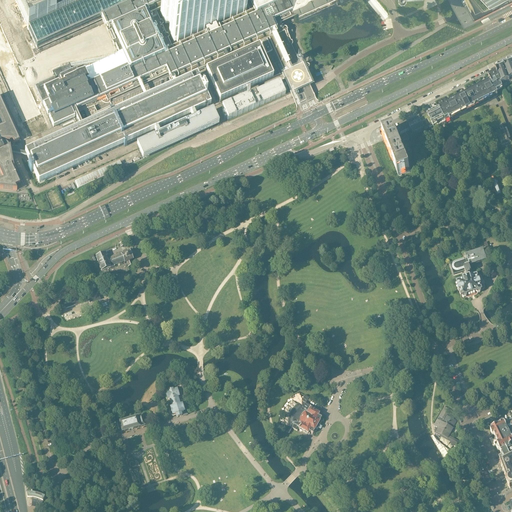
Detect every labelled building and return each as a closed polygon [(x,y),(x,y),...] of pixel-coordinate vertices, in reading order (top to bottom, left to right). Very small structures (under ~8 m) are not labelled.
[(15,0),(36,47),(110,14),(112,20),(118,32),(113,34),(131,73),(129,74),(133,84),(99,100),(92,84),(90,85),(97,100),(87,105),(87,106),(164,71),(166,71),(170,79),(178,75),(171,60),(181,56),(179,52),(249,21),(249,23),(250,24),(255,22),(260,20),(262,25),(267,35),(276,31),(273,22),(322,0),(15,0)] [(451,0),(454,5),(455,7),(456,10),(457,12),(458,13),(459,16),(460,18),(464,26),(480,18),(476,12),(476,10),(472,3),(475,1),(477,0),(478,2),(481,8),(483,7),(484,7),(501,0),(451,0)] [(483,7),(481,8),(479,3),(477,0),(475,1),(472,3),(473,6),(476,10),(479,9),(480,10),(477,12),(476,12),(480,18),(482,23),(511,7),(511,0),(501,0),(484,7),(483,7)] [(181,56),(171,60),(178,75),(179,79),(184,76),(184,77),(185,76),(191,73),(191,74),(191,73),(194,72),(197,70),(197,71),(198,71),(198,70),(204,68),(205,67),(206,68),(205,69),(206,71),(208,76),(209,78),(209,79),(210,80),(211,84),(212,85),(215,92),(215,93),(220,103),(237,95),(245,91),(246,91),(273,79),(279,76),(279,75),(279,74),(278,73),(278,72),(277,71),(277,70),(276,68),(275,65),(274,63),(273,63),(265,44),(265,43),(264,41),(264,40),(265,40),(268,38),(267,35),(262,25),(260,20),(255,22),(250,24),(249,23),(249,21),(179,52),(181,56)] [(133,84),(129,74),(128,74),(130,73),(129,72),(128,72),(121,57),(87,72),(92,84),(99,100),(133,84)] [(291,59),(284,62),(291,75),(297,73),(296,69),(291,59)] [(42,85),(37,87),(36,88),(41,101),(43,106),(53,129),(60,126),(65,135),(25,153),(30,165),(28,166),(31,173),(33,172),(39,184),(124,146),(124,147),(126,146),(126,145),(154,132),(157,130),(187,117),(190,115),(193,114),(211,106),(205,94),(207,94),(204,87),(202,88),(197,76),(179,84),(174,86),(161,91),(158,93),(129,106),(126,108),(112,114),(111,112),(109,113),(110,115),(104,117),(103,115),(99,117),(97,113),(95,108),(86,112),(84,106),(87,105),(97,100),(90,85),(85,73),(78,76),(77,75),(75,70),(72,71),(70,67),(69,65),(68,63),(59,66),(62,76),(61,76),(62,76),(58,78),(54,79),(53,79),(53,80),(49,82),(49,81),(48,82),(43,85),(42,84),(42,85)] [(511,65),(511,63),(503,67),(509,82),(509,83),(509,84),(511,82),(511,65)] [(507,86),(506,84),(509,83),(509,82),(503,67),(495,72),(495,73),(500,86),(501,88),(507,86)] [(486,84),(483,85),(477,89),(484,103),(497,96),(496,93),(499,92),(492,74),(493,74),(492,73),(491,74),(492,76),(485,80),(486,84)] [(279,82),(222,108),(224,113),(227,119),(228,121),(285,95),(284,93),(282,87),(279,82)] [(476,89),(465,95),(459,97),(459,98),(466,112),(484,103),(477,89),(476,88),(476,89)] [(459,98),(447,104),(439,108),(438,108),(438,109),(446,123),(466,112),(459,98)] [(0,189),(16,191),(26,187),(11,154),(10,147),(9,148),(8,148),(8,147),(7,147),(7,146),(6,145),(5,145),(4,145),(2,145),(2,141),(13,141),(14,144),(19,142),(0,99),(0,189)] [(491,111),(490,108),(485,110),(491,126),(490,126),(492,130),(499,128),(498,124),(497,121),(495,117),(494,114),(493,110),(491,111)] [(446,123),(438,109),(437,109),(436,109),(435,109),(435,110),(434,110),(434,111),(431,112),(430,112),(429,112),(429,113),(428,113),(428,114),(426,115),(433,127),(435,129),(441,126),(446,123)] [(154,138),(137,146),(143,160),(219,125),(212,112),(198,118),(196,119),(193,114),(190,115),(193,121),(159,136),(157,130),(154,132),(156,135),(155,136),(156,137),(154,138)] [(423,117),(418,119),(424,131),(433,127),(426,115),(425,115),(423,116),(423,117)] [(414,137),(424,131),(418,119),(407,125),(411,131),(414,137)] [(415,162),(408,144),(408,143),(408,142),(409,140),(408,140),(408,138),(406,134),(408,132),(411,131),(407,125),(405,126),(402,126),(395,130),(394,131),(382,135),(398,177),(416,170),(416,169),(418,163),(416,163),(415,163),(415,162)] [(505,126),(499,128),(503,137),(498,139),(501,146),(511,142),(505,126)] [(78,189),(122,169),(119,162),(75,182),(78,189)] [(493,183),(492,183),(496,196),(501,195),(497,181),(496,181),(495,176),(491,178),(493,183)] [(465,256),(467,261),(465,262),(464,260),(450,265),(453,276),(465,272),(466,274),(471,272),(469,267),(487,261),(485,257),(486,256),(485,254),(484,254),(483,250),(465,256)] [(100,269),(101,272),(110,268),(110,269),(114,267),(114,266),(123,263),(124,264),(126,264),(128,268),(132,266),(131,262),(133,261),(129,252),(127,253),(127,251),(124,252),(106,260),(104,254),(95,258),(99,267),(99,268),(99,269),(100,269)] [(463,280),(456,283),(458,289),(459,292),(461,298),(462,297),(464,298),(466,298),(467,298),(468,298),(469,298),(470,298),(475,296),(476,296),(477,295),(478,294),(480,293),(481,291),(482,291),(484,290),(485,288),(484,285),(482,284),(481,281),(482,279),(481,276),(479,275),(470,278),(470,277),(463,279),(463,280)] [(72,302),(71,303),(65,304),(66,309),(89,302),(90,303),(100,300),(97,292),(87,295),(71,300),(72,302)] [(171,409),(172,415),(173,416),(183,412),(181,406),(180,407),(177,397),(178,396),(177,390),(173,391),(172,390),(169,391),(169,392),(166,393),(168,399),(170,399),(172,408),(171,409)] [(277,394),(269,407),(278,412),(286,399),(277,394)] [(306,404),(308,399),(307,398),(307,397),(307,396),(306,396),(305,397),(304,396),(301,402),(302,402),(299,404),(296,406),(294,408),(292,411),(290,414),(289,417),(288,420),(288,424),(288,427),(287,427),(284,432),(289,434),(292,429),(297,432),(298,429),(298,430),(299,431),(301,432),(302,431),(303,432),(303,433),(305,434),(306,434),(307,434),(308,434),(309,434),(310,433),(312,434),(313,432),(316,433),(321,422),(320,421),(321,418),(319,417),(319,416),(318,415),(320,412),(306,404)] [(450,433),(453,426),(456,422),(452,419),(453,418),(451,413),(449,412),(450,411),(447,410),(447,409),(444,407),(444,408),(444,409),(443,411),(437,421),(434,426),(438,428),(435,433),(440,436),(440,437),(450,442),(453,447),(456,445),(457,442),(449,437),(452,434),(450,433)] [(145,426),(144,423),(142,416),(113,425),(116,434),(145,426)] [(511,439),(511,438),(504,424),(503,424),(501,423),(499,424),(499,426),(496,427),(495,427),(493,428),(493,429),(491,430),(492,431),(491,432),(492,435),(494,435),(498,444),(497,445),(497,446),(496,448),(498,450),(499,450),(501,454),(499,456),(501,463),(511,457),(511,439)] [(511,489),(511,457),(501,463),(500,463),(510,490),(511,489)] [(40,507),(45,497),(45,496),(44,496),(37,494),(32,493),(32,492),(31,492),(27,492),(27,493),(27,498),(31,498),(31,500),(32,500),(32,505),(36,506),(40,507)]
